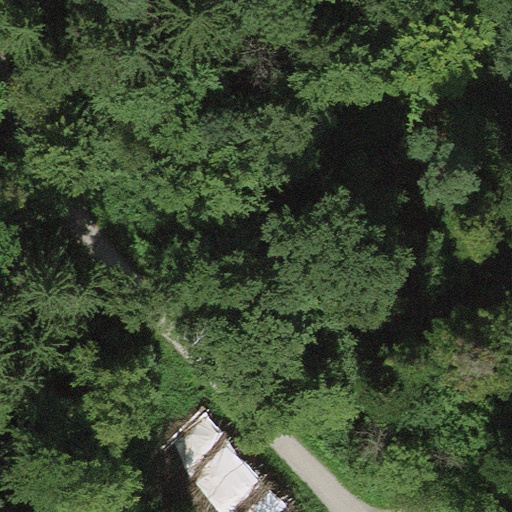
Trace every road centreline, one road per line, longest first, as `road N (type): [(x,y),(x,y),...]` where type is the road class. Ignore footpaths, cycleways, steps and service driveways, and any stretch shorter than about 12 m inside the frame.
road 1 (track): [(357,511),(149,299),(85,215),(0,69)]
road 2 (track): [(511,404),(427,511)]
